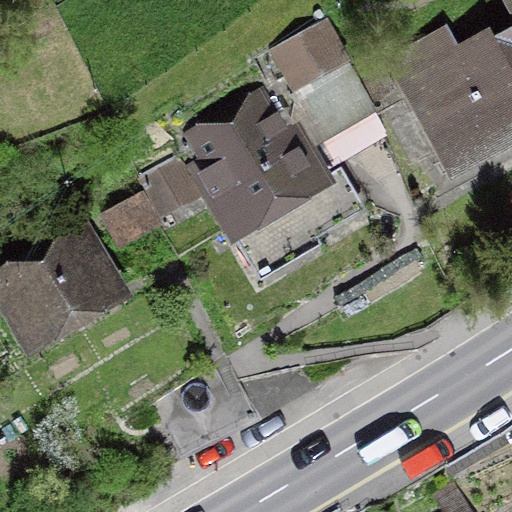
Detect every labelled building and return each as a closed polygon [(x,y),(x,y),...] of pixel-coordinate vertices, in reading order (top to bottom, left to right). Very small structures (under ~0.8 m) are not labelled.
[(511,0),(504,0),(511,13),(511,29),(494,40),(488,30),(457,48),(446,29),(383,65),(453,187),(511,152),(511,0)] [(333,65),(312,21),(251,50),(273,94),(333,65)] [(327,167),(385,134),(351,73),(304,100),(326,137),(314,143),(327,167)] [(288,125),(280,129),(257,91),(188,132),(210,169),(197,177),(224,222),(252,269),(342,215),(288,125)] [(141,181),(94,207),(115,243),(161,217),(141,181)] [(26,239),(0,253),(0,321),(15,348),(119,289),(88,235),(39,263),(26,239)]
